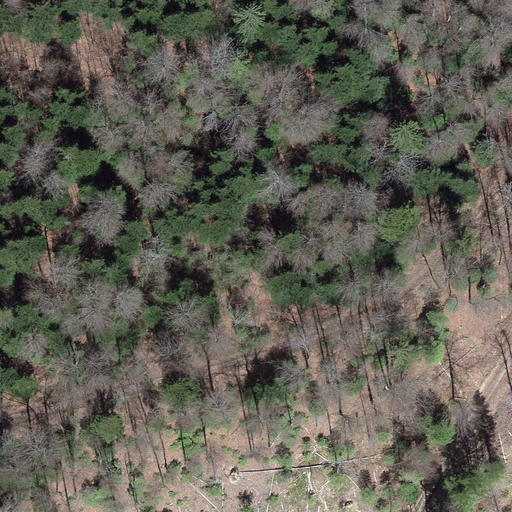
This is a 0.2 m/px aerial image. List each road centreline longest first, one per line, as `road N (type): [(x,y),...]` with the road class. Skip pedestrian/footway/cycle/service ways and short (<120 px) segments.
road 1 (track): [(0,421),(204,375),(315,335),(388,299),(511,184)]
road 2 (track): [(511,365),(425,511)]
